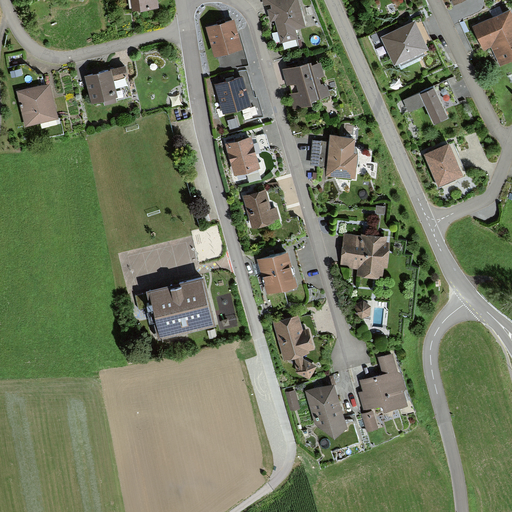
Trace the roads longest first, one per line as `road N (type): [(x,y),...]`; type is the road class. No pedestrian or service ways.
road 1 (residential): [(185,27),(203,135),(292,447),(275,480)]
road 2 (residential): [(230,0),(253,22),(347,351)]
road 3 (tertiary): [(329,0),(429,226)]
road 4 (unclassified): [(470,296),(443,321),(430,351),(462,511)]
road 5 (residential): [(5,0),(28,45),(47,55),(185,27)]
road 6 (residential): [(433,0),(496,129),(511,140)]
road 7 (residential): [(429,226),(489,195),(511,140)]
